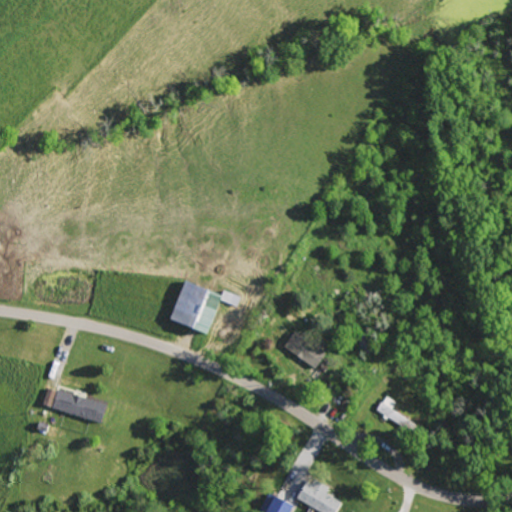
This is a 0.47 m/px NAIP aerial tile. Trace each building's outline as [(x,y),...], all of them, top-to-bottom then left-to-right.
[(164,323),(200,335),(213,300),(199,295),(200,291),(178,283),(164,323)] [(280,348),(311,369),(322,353),(290,333),(280,348)] [(53,390),(44,388),(40,405),(49,407),(53,390)] [(49,409),(98,424),(104,405),(54,390),(49,409)] [(334,511),(339,501),(324,495),(326,489),(301,478),(292,501),(319,511),(334,511)] [(285,511),(288,505),(267,495),(259,511),(285,511)]
